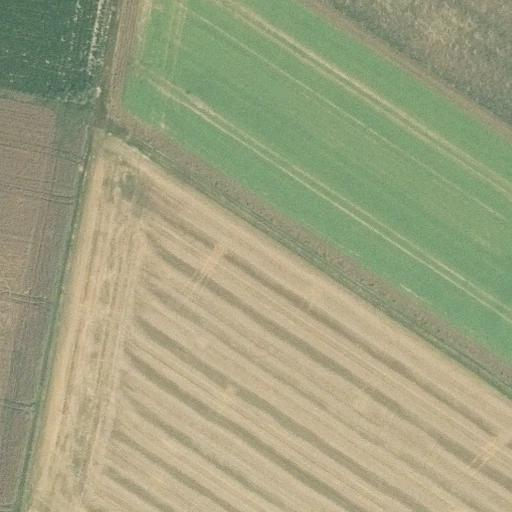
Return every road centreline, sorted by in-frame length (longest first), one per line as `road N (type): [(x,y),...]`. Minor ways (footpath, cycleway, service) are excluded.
road 1 (track): [(117,0),(19,511)]
road 2 (track): [(97,115),(511,391)]
